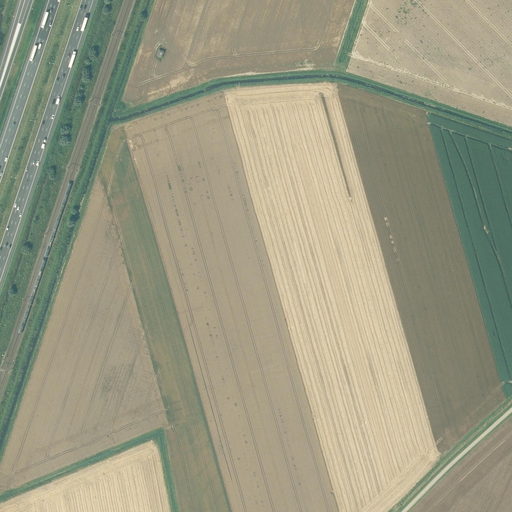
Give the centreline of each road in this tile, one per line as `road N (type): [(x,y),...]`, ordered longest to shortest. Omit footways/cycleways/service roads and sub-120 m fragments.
road 1 (track): [(0,423),(142,0)]
road 2 (motorway): [(0,264),(87,0)]
road 3 (motorway): [(54,0),(0,164)]
